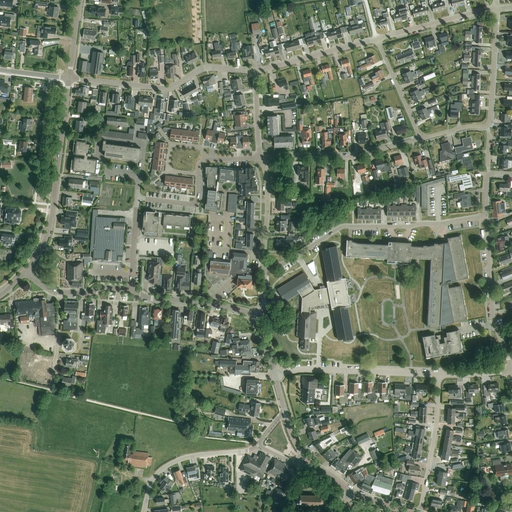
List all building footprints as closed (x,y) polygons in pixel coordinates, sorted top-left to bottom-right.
[(440,11),(438,3),(434,4),(432,0),(431,0),(429,1),(430,5),(432,5),(434,12),(440,11)] [(438,3),(440,11),(446,9),(444,2),(446,1),(445,0),(441,0),(442,2),(438,3)] [(419,8),(421,16),(427,14),(425,7),(427,6),(425,2),(422,3),(423,7),(419,8)] [(421,16),(419,8),(415,9),(414,5),(410,6),(411,11),(413,10),(415,17),(421,16)] [(57,17),(58,7),(51,7),(50,9),(47,9),(47,13),(50,13),(50,16),(57,17)] [(106,9),(90,7),(89,14),(95,15),(95,16),(105,17),(106,9)] [(122,8),(111,7),(110,11),(112,12),(111,15),(118,15),(118,12),(122,13),(122,8)] [(400,13),(402,21),(408,19),(406,12),(408,12),(406,7),(402,8),(404,12),(400,13)] [(402,21),(400,13),(396,14),(395,10),(391,11),(392,16),(394,15),(396,22),(402,21)] [(386,18),(388,17),(387,12),(383,14),(384,18),(379,20),(380,26),(384,25),(388,24),(386,18)] [(14,20),(15,15),(5,14),(5,17),(0,16),(0,25),(10,27),(11,20),(14,20)] [(355,25),(357,33),(363,31),(362,27),(366,27),(364,22),(361,22),(361,23),(358,24),(357,19),(353,20),(355,25)] [(357,33),(355,25),(353,20),(350,21),(350,22),(351,26),(348,27),(348,26),(345,27),(346,32),(349,31),(350,35),(357,33)] [(253,34),(260,33),(259,23),(251,24),(253,34)] [(56,34),(57,28),(42,26),(41,38),(48,38),(48,34),(56,34)] [(334,31),(336,39),(343,37),(342,33),(345,32),(343,27),(340,28),(340,29),(334,31)] [(311,33),(314,44),(321,42),(321,39),(324,38),(322,33),(319,34),(319,35),(318,33),(315,34),(313,29),(310,30),(311,33)] [(96,41),(97,31),(92,30),(92,31),(84,30),(83,39),(91,40),(90,41),(96,41)] [(329,40),(336,39),(334,31),(327,33),(327,32),(324,33),(325,38),(328,37),(329,40)] [(308,46),(314,44),(311,33),(304,35),(305,37),(303,38),(304,43),(307,42),(308,46)] [(447,33),(439,35),(440,40),(441,40),(442,46),(449,44),(447,39),(449,38),(447,33)] [(434,48),(439,47),(437,42),(435,43),(434,37),(425,39),(426,45),(433,43),(434,48)] [(292,42),(294,50),(300,48),(299,45),(303,44),(301,39),(298,39),(298,40),(292,42)] [(40,45),(40,44),(40,42),(31,40),(30,48),(35,48),(34,51),(35,51),(35,55),(41,56),(42,52),(43,46),(40,45)] [(269,42),(271,48),(273,56),(279,54),(278,50),(282,49),(280,44),(277,45),(277,46),(274,47),(273,41),(269,42)] [(422,46),(421,41),(412,44),(413,49),(421,47),(421,46),(422,46)] [(220,51),(223,51),(222,44),(218,45),(218,42),(214,43),(215,51),(211,52),(212,57),(221,56),(220,51)] [(231,51),(226,52),(228,59),(236,57),(236,53),(238,52),(236,42),(231,43),(232,47),(231,47),(231,51)] [(287,52),(294,50),(292,42),(285,44),(285,43),(281,44),(282,49),(286,48),(287,52)] [(252,58),(251,55),(254,54),(252,46),(249,46),(244,47),(245,54),(242,55),(243,60),(252,58)] [(273,56),(271,48),(268,49),(267,46),(263,47),(263,49),(261,49),(262,55),(265,54),(266,57),(273,56)] [(13,54),(16,54),(17,48),(11,47),(10,50),(6,49),(4,58),(12,59),(13,54)] [(401,55),(401,54),(396,56),(398,62),(404,60),(404,62),(415,58),(412,50),(403,53),(403,54),(401,55)] [(88,63),(88,62),(80,61),(79,71),(87,72),(87,71),(90,72),(90,73),(101,75),(103,53),(93,51),(92,63),(88,63)] [(190,55),(193,62),(198,60),(195,52),(190,55)] [(127,64),(127,67),(126,67),(126,71),(127,71),(126,76),(132,76),(133,68),(133,64),(136,64),(136,63),(135,55),(131,55),(131,62),(129,62),(127,64)] [(188,64),(193,62),(190,55),(185,57),(188,64)] [(360,67),(361,70),(372,65),(378,62),(374,55),(368,58),(370,62),(360,67)] [(349,75),(353,74),(350,65),(348,59),(341,61),(342,67),(347,66),(349,75)] [(330,80),(333,79),(331,70),(329,64),(321,66),(323,72),(328,71),(330,80)] [(173,75),(175,75),(174,65),(166,66),(166,75),(167,75),(168,78),(173,78),(173,75)] [(150,79),(158,79),(158,69),(150,69),(150,79)] [(311,85),(314,84),(312,75),(311,75),(310,69),(302,71),(304,76),(303,76),(304,82),(310,80),(311,85)] [(374,82),(384,77),(381,70),(375,72),(376,75),(372,77),(374,82)] [(414,74),(405,78),(407,83),(414,80),(413,78),(416,77),(415,74),(414,74)] [(206,86),(216,84),(214,76),(205,77),(205,79),(203,79),(204,84),(206,83),(206,86)] [(285,90),(289,89),(287,85),(286,79),(278,81),(280,87),(284,86),(285,90)] [(0,94),(0,91),(3,91),(3,93),(7,94),(8,85),(4,85),(5,81),(0,80),(0,94)] [(189,89),(191,94),(198,90),(195,85),(189,89)] [(32,102),(33,88),(25,87),(23,101),(32,102)] [(88,96),(89,89),(86,88),(80,88),(80,89),(79,89),(78,91),(76,91),(75,96),(84,97),(85,96),(88,96)] [(185,98),(191,94),(189,89),(182,93),(185,98)] [(423,93),(412,97),(414,102),(422,98),(421,96),(424,95),(423,93)] [(134,109),(135,99),(131,99),(132,96),(125,95),(125,103),(128,103),(128,106),(127,106),(127,108),(134,109)] [(478,114),(479,98),(480,95),(468,95),(468,98),(472,98),(471,114),(478,114)] [(146,98),(144,113),(147,113),(148,106),(152,107),(153,99),(152,99),(152,98),(146,97),(146,98)] [(272,106),(279,106),(279,98),(271,99),(271,98),(265,98),(265,106),(272,106)] [(158,99),(157,108),(155,108),(154,112),(163,113),(164,99),(158,99)] [(177,109),(178,101),(171,100),(170,106),(169,112),(174,112),(175,108),(177,109)] [(85,113),(86,103),(79,102),(77,112),(85,113)] [(462,105),(462,102),(455,102),(455,104),(451,104),(451,107),(450,118),(458,118),(458,110),(461,111),(462,105)] [(393,117),(393,116),(390,104),(384,106),(385,109),(386,109),(388,119),(393,117)] [(235,121),(245,120),(244,114),(246,114),(245,111),(233,112),(233,116),(235,116),(235,121)] [(431,111),(420,115),(422,120),(430,117),(428,114),(432,113),(431,111)] [(285,129),(284,114),(281,115),(282,132),(296,131),(295,127),(292,127),(293,129),(285,129)] [(510,122),(510,117),(507,116),(507,114),(501,114),(501,122),(510,122)] [(268,135),(278,134),(277,116),(267,116),(268,135)] [(86,122),(87,118),(81,117),(80,121),(76,121),(75,131),(82,132),(83,122),(86,122)] [(126,119),(124,119),(108,118),(107,124),(113,124),(113,125),(126,126),(126,119)] [(30,119),(24,119),(24,122),(21,121),(20,131),(26,132),(26,130),(29,130),(30,119)] [(245,120),(235,121),(236,127),(234,127),(235,130),(247,129),(247,125),(246,125),(245,120)] [(400,134),(406,132),(405,126),(404,121),(401,122),(402,126),(396,128),(397,135),(400,135),(400,134)] [(380,140),(380,139),(386,137),(385,131),(390,130),(388,122),(380,124),(382,130),(375,132),(377,141),(380,140)] [(148,123),(147,127),(145,127),(144,133),(146,133),(147,132),(153,133),(155,124),(148,123)] [(511,124),(511,125),(509,125),(509,129),(507,129),(508,128),(501,127),(500,133),(500,137),(504,137),(504,136),(511,136),(511,129),(511,124)] [(175,140),(177,130),(171,129),(171,128),(165,128),(162,129),(165,133),(167,131),(171,132),(170,139),(175,140)] [(302,129),(303,138),(302,138),(302,145),(310,144),(310,138),(311,138),(311,129),(302,129)] [(214,143),(216,130),(213,130),(213,131),(207,130),(205,139),(211,141),(210,142),(214,143)] [(216,130),(214,143),(217,144),(217,142),(223,143),(225,134),(219,133),(220,131),(216,130)] [(328,147),(328,145),(331,144),(330,139),(331,139),(331,133),(328,133),(328,132),(321,133),(321,136),(320,136),(321,140),(322,140),(323,147),(328,147)] [(165,149),(166,143),(158,142),(159,138),(161,136),(158,133),(156,134),(155,142),(156,142),(155,148),(165,149)] [(359,144),(366,143),(365,133),(358,134),(359,144)] [(347,141),(347,138),(347,134),(339,135),(340,138),(341,145),(342,145),(342,146),(346,146),(346,145),(347,145),(346,141),(347,141)] [(236,149),(240,148),(239,136),(236,136),(236,137),(230,138),(231,147),(236,147),(236,149)] [(239,136),(240,148),(243,148),(243,147),(249,147),(249,137),(243,137),(243,136),(239,136)] [(274,147),(293,146),(292,137),(274,137),(274,147)] [(70,173),(98,176),(99,163),(96,163),(97,160),(87,159),(88,156),(91,156),(91,154),(88,153),(89,144),(86,144),(87,139),(75,138),(73,151),(74,151),(73,160),(72,160),(70,173)] [(467,138),(463,139),(464,146),(455,149),(456,154),(462,153),(461,151),(472,149),(470,140),(468,141),(467,138)] [(137,159),(140,159),(141,148),(133,147),(133,145),(131,145),(131,147),(106,144),(106,141),(104,141),(102,150),(105,151),(104,156),(136,161),(137,159)] [(506,146),(504,146),(500,145),(499,154),(501,154),(500,156),(503,156),(503,154),(506,154),(506,149),(510,149),(510,146),(511,146),(511,142),(507,142),(506,146)] [(442,145),(443,151),(441,152),(441,162),(456,158),(454,152),(452,153),(449,143),(442,145)] [(461,164),(463,164),(464,170),(472,168),(470,157),(464,158),(464,154),(456,156),(458,161),(461,160),(461,164)] [(403,164),(401,155),(393,157),(395,164),(399,164),(399,165),(403,164)] [(421,158),(420,155),(414,157),(416,165),(419,164),(420,168),(428,166),(429,169),(433,168),(431,160),(427,161),(426,159),(423,160),(423,158),(421,158)] [(511,157),(506,157),(506,160),(499,159),(499,168),(508,168),(508,160),(511,160),(511,157)] [(383,164),(382,160),(375,162),(377,170),(381,169),(382,172),(385,171),(385,172),(388,171),(386,163),(383,164)] [(162,171),(163,165),(153,164),(152,169),(151,177),(152,179),(156,176),(154,174),(155,170),(162,171)] [(358,174),(366,172),(364,164),(356,166),(358,174)] [(215,186),(215,175),(217,175),(217,167),(206,167),(206,174),(207,174),(207,186),(215,186)] [(308,167),(297,167),(297,175),(301,176),(301,182),(308,182),(308,167)] [(407,167),(401,169),(402,173),(400,173),(401,177),(403,177),(409,175),(407,167)] [(235,170),(228,170),(220,169),(219,183),(219,181),(227,182),(227,180),(235,181),(235,182),(243,182),(243,183),(241,183),(242,195),(250,195),(250,191),(257,191),(257,185),(256,185),(256,178),(253,178),(253,176),(255,176),(254,170),(253,170),(253,168),(245,168),(245,170),(235,170)] [(316,177),(315,184),(322,184),(323,180),(324,180),(324,177),(325,169),(318,169),(317,177),(316,177)] [(462,180),(463,185),(459,186),(460,191),(465,190),(465,188),(472,187),(470,175),(467,176),(467,174),(461,175),(461,174),(449,177),(450,182),(462,180)] [(170,186),(171,176),(165,176),(164,183),(161,183),(159,180),(156,183),(157,185),(164,186),(170,186)] [(445,181),(444,178),(421,184),(422,208),(428,208),(427,185),(445,181)] [(82,189),(83,181),(69,180),(68,187),(82,189)] [(506,196),(509,196),(511,195),(511,190),(509,190),(509,184),(506,184),(500,184),(499,190),(503,191),(506,191),(506,196)] [(223,212),(224,194),(218,193),(218,191),(208,190),(206,204),(205,204),(205,210),(216,212),(223,212)] [(96,195),(83,193),(82,202),(92,204),(93,199),(96,200),(96,195)] [(470,194),(464,196),(464,193),(454,195),(455,199),(462,198),(463,201),(461,202),(457,203),(458,207),(462,207),(472,205),(470,194)] [(237,195),(229,194),(227,212),(236,213),(237,195)] [(71,202),(72,198),(63,197),(62,205),(69,206),(70,202),(71,202)] [(292,207),(292,202),(292,200),(284,199),(284,202),(277,202),(277,210),(284,210),(284,207),(292,207)] [(503,216),(503,213),(505,213),(504,203),(501,203),(501,201),(493,202),(494,209),(492,209),(493,217),(503,216)] [(0,214),(2,215),(6,215),(5,222),(10,223),(14,224),(14,223),(14,222),(18,222),(19,221),(19,219),(19,218),(19,216),(21,217),(21,211),(20,211),(20,209),(15,209),(15,208),(11,208),(6,208),(6,210),(0,209),(1,205),(0,205),(0,214)] [(93,259),(122,261),(125,223),(125,219),(125,218),(120,218),(98,217),(98,210),(93,209),(90,251),(94,251),(93,259)] [(61,220),(61,224),(65,225),(65,226),(64,229),(71,229),(71,227),(76,227),(76,222),(75,222),(76,217),(77,217),(77,212),(66,211),(66,215),(66,216),(62,216),(61,217),(61,219),(61,220)] [(163,231),(163,230),(163,226),(167,227),(167,225),(172,226),(172,227),(175,227),(175,226),(180,226),(180,228),(184,228),(184,227),(189,227),(189,232),(188,232),(189,233),(191,215),(192,215),(187,215),(187,216),(182,216),(182,215),(183,215),(183,214),(178,214),(178,215),(173,215),(173,214),(174,214),(169,213),(169,215),(164,214),(164,213),(165,213),(159,212),(159,216),(154,216),(155,212),(146,211),(146,212),(147,212),(146,215),(144,215),(143,227),(144,236),(157,237),(159,237),(162,238),(162,232),(162,231),(163,231)] [(16,239),(16,237),(15,236),(15,235),(2,234),(2,241),(4,242),(4,244),(7,244),(11,245),(11,244),(14,245),(14,240),(15,240),(15,239),(16,239)] [(440,325),(441,324),(445,324),(453,322),(467,320),(466,315),(467,315),(466,307),(465,307),(463,298),(464,298),(462,290),(461,286),(449,288),(448,283),(451,283),(451,282),(451,281),(455,280),(468,278),(467,274),(468,273),(467,265),(466,266),(464,257),(465,257),(463,249),(461,240),(462,240),(461,235),(458,235),(458,236),(447,238),(448,242),(442,243),(441,270),(429,269),(429,271),(430,271),(430,280),(429,280),(428,288),(429,288),(429,297),(428,297),(427,305),(428,305),(428,314),(427,314),(427,322),(427,327),(440,327),(440,325)] [(505,243),(504,237),(504,236),(501,237),(501,238),(495,239),(496,245),(496,244),(497,251),(504,250),(503,247),(505,246),(505,243)] [(64,240),(59,240),(58,247),(64,247),(63,248),(71,249),(72,238),(65,237),(64,240)] [(347,240),(347,243),(346,257),(354,258),(354,256),(361,257),(361,258),(369,258),(369,257),(376,258),(376,259),(384,259),(384,258),(387,258),(387,263),(410,264),(410,258),(431,259),(430,267),(429,269),(441,270),(442,243),(423,247),(411,246),(411,243),(394,242),(388,241),(388,245),(358,243),(351,241),(347,240)] [(304,273),(277,289),(281,295),(285,302),(299,293),(302,298),(301,312),(298,312),(297,337),(301,337),(301,342),(301,349),(308,350),(309,342),(309,338),(314,338),(316,313),(310,312),(310,307),(319,305),(320,308),(324,307),(324,308),(325,308),(324,304),(330,303),(332,309),(338,340),(344,338),(344,340),(343,340),(354,339),(348,306),(349,306),(350,306),(349,299),(348,294),(347,290),(346,284),(345,278),(344,278),(342,278),(337,248),(336,246),(326,248),(327,248),(327,250),(321,251),(327,281),(326,281),(328,287),(324,288),(324,286),(320,287),(320,286),(320,289),(314,290),(311,285),(312,285),(304,273)] [(506,263),(511,261),(511,259),(511,256),(511,255),(511,248),(508,250),(509,253),(499,257),(500,259),(498,259),(500,264),(501,263),(502,266),(506,264),(506,263)] [(233,253),(232,259),(239,260),(239,264),(239,269),(246,270),(246,268),(247,254),(233,253)] [(206,259),(204,275),(207,278),(208,277),(214,284),(220,278),(224,282),(229,277),(229,275),(232,275),(234,277),(236,275),(239,275),(239,269),(239,264),(239,260),(232,259),(232,263),(230,263),(221,262),(221,260),(206,259)] [(314,261),(307,265),(310,269),(314,277),(317,275),(316,273),(315,266),(314,261)] [(150,262),(148,279),(150,280),(150,282),(158,283),(159,266),(162,266),(163,263),(157,263),(150,262)] [(82,287),(82,263),(67,263),(67,281),(71,281),(71,287),(82,287)] [(189,290),(190,282),(189,282),(189,273),(185,273),(185,268),(181,268),(177,267),(177,269),(176,283),(177,283),(176,289),(183,290),(183,289),(189,290)] [(503,280),(505,279),(508,278),(508,277),(511,275),(511,267),(502,270),(502,272),(500,273),(503,280)] [(239,275),(238,286),(251,288),(252,281),(251,281),(252,269),(246,268),(246,270),(239,269),(239,275)] [(172,281),(172,276),(164,276),(163,281),(164,281),(164,288),(170,289),(171,281),(172,281)] [(511,280),(504,284),(504,286),(502,286),(504,291),(506,290),(507,292),(510,291),(511,289),(511,280)] [(33,300),(15,302),(16,315),(34,313),(36,326),(38,326),(39,336),(42,335),(56,334),(55,328),(57,325),(55,312),(56,312),(55,302),(46,303),(46,299),(34,301),(33,300)] [(77,330),(78,313),(78,302),(65,301),(64,313),(69,313),(69,321),(64,321),(63,330),(77,330)] [(93,315),(94,304),(93,304),(93,303),(85,303),(85,308),(85,313),(82,313),(81,320),(93,321),(94,316),(93,315)] [(101,312),(100,320),(97,320),(96,333),(105,333),(105,327),(107,327),(107,324),(111,324),(112,306),(104,305),(104,312),(101,312)] [(136,328),(135,334),(143,334),(144,325),(148,325),(149,312),(148,312),(148,308),(140,307),(139,317),(139,323),(140,323),(140,328),(136,328)] [(157,325),(157,323),(158,319),(160,319),(161,310),(154,309),(153,319),(154,319),(153,325),(157,325)] [(171,310),(169,330),(168,340),(177,341),(180,310),(171,310)] [(192,320),(193,312),(186,311),(186,316),(185,316),(184,324),(187,325),(188,320),(192,320)] [(204,314),(204,313),(202,313),(201,314),(198,313),(196,328),(203,329),(205,314),(204,314)] [(4,323),(10,323),(10,326),(14,326),(14,319),(10,319),(10,314),(6,314),(6,315),(0,315),(0,326),(0,327),(0,325),(4,325),(4,323)] [(218,325),(220,325),(221,326),(220,331),(225,333),(226,327),(228,327),(229,323),(227,322),(228,318),(222,316),(221,321),(219,320),(219,318),(215,317),(214,319),(212,318),(210,325),(218,327),(218,325)] [(424,340),(423,340),(426,356),(430,356),(430,357),(458,352),(458,350),(462,350),(458,333),(457,334),(457,330),(447,332),(446,332),(446,334),(443,334),(439,335),(436,335),(434,336),(434,334),(424,336),(424,340)] [(233,343),(237,343),(237,345),(232,345),(232,349),(235,349),(235,354),(241,353),(241,355),(243,356),(247,356),(247,354),(251,353),(250,341),(249,340),(240,341),(240,338),(233,338),(233,343)] [(73,347),(74,344),(71,341),(68,340),(65,343),(65,346),(67,349),(71,350),(73,347)] [(217,353),(220,343),(213,341),(211,352),(217,353)] [(77,364),(78,360),(72,359),(72,360),(66,359),(65,366),(73,367),(74,363),(77,364)] [(243,361),(243,365),(236,365),(236,361),(220,360),(219,367),(230,367),(229,374),(251,375),(251,372),(259,372),(259,362),(243,361)] [(75,376),(72,376),(72,379),(68,378),(63,377),(61,384),(66,386),(70,387),(71,382),(74,383),(75,376)] [(318,389),(318,377),(301,376),(301,384),(302,384),(302,387),(303,387),(302,402),(314,403),(315,389),(318,389)] [(245,386),(245,389),(246,389),(246,395),(260,396),(261,381),(247,380),(247,386),(245,386)] [(375,400),(375,390),(372,389),(372,383),(364,383),(364,392),(368,392),(368,399),(375,400)] [(389,400),(389,390),(386,390),(386,383),(378,383),(378,393),(382,393),(381,400),(389,400)] [(489,392),(498,391),(498,383),(488,384),(488,385),(483,385),(484,395),(489,395),(489,392)] [(361,401),(361,391),(358,390),(358,384),(350,384),(350,393),(354,393),(354,400),(361,401)] [(398,396),(399,392),(405,393),(405,392),(407,392),(407,395),(411,395),(411,388),(405,388),(405,384),(395,384),(395,392),(395,396),(398,396)] [(426,393),(426,385),(416,385),(416,392),(426,393)] [(471,392),(478,392),(478,385),(468,385),(469,392),(466,392),(466,398),(471,398),(471,392)] [(347,403),(347,393),(344,393),(344,386),(336,386),(336,395),(340,396),(339,402),(347,403)] [(455,397),(461,397),(461,389),(457,390),(457,386),(448,386),(449,393),(455,393),(455,397)] [(258,417),(260,404),(252,402),(251,406),(240,405),(239,414),(245,415),(245,412),(250,413),(250,416),(258,417)] [(494,407),(495,412),(499,411),(505,411),(503,404),(497,405),(496,402),(492,403),(487,404),(488,408),(494,407)] [(225,410),(216,407),(214,413),(224,416),(225,410)] [(458,417),(463,417),(464,414),(459,413),(455,413),(455,409),(448,408),(448,416),(455,417),(458,417)] [(426,422),(426,415),(411,414),(411,417),(416,417),(419,417),(419,422),(426,422)] [(505,415),(500,416),(499,414),(495,415),(492,415),(493,421),(500,419),(501,424),(507,423),(505,415)] [(251,420),(229,417),(227,430),(237,431),(237,436),(252,438),(252,432),(253,426),(250,426),(251,420)] [(317,417),(311,419),(310,417),(304,419),(306,427),(319,423),(317,417)] [(497,432),(498,438),(503,438),(509,437),(508,429),(505,430),(505,427),(494,428),(495,432),(497,432)] [(455,439),(455,437),(452,436),(453,431),(447,429),(445,437),(455,439)] [(317,436),(320,435),(319,431),(316,433),(315,431),(308,433),(310,440),(317,438),(317,436)] [(369,440),(367,433),(356,438),(359,444),(369,440)] [(417,435),(414,435),(408,433),(408,437),(413,438),(416,438),(415,443),(422,444),(424,436),(417,435)] [(330,437),(320,443),(320,442),(314,446),(319,452),(324,448),(333,441),(330,437)] [(356,444),(352,437),(347,439),(349,444),(352,443),(353,445),(356,444)] [(461,440),(455,439),(445,437),(444,444),(451,445),(452,440),(455,441),(460,442),(461,440)] [(505,443),(504,441),(494,442),(495,445),(500,444),(501,452),(507,452),(507,451),(511,450),(510,442),(505,443)] [(151,466),(152,457),(148,457),(149,453),(134,451),(132,454),(130,454),(131,443),(125,443),(123,459),(128,460),(128,464),(132,465),(132,466),(146,468),(146,466),(150,467),(151,466)] [(421,451),(422,444),(415,443),(415,447),(406,446),(406,448),(414,450),(421,451)] [(450,449),(451,445),(444,444),(443,451),(458,454),(459,451),(453,450),(453,449),(450,449)] [(331,448),(327,451),(322,455),(327,461),(333,456),(334,458),(339,454),(336,451),(334,452),(331,448)] [(414,450),(406,448),(405,451),(411,452),(411,453),(413,454),(413,457),(419,459),(421,451),(414,450)] [(350,449),(340,460),(338,458),(336,459),(335,459),(331,464),(343,473),(347,468),(348,469),(351,465),(353,467),(356,466),(362,458),(350,449)] [(380,457),(376,449),(370,452),(374,460),(380,457)] [(458,457),(458,454),(443,451),(441,459),(448,460),(449,456),(452,456),(458,457)] [(255,475),(259,478),(259,477),(260,478),(263,474),(267,468),(265,467),(270,458),(262,454),(260,457),(259,456),(259,457),(255,455),(253,458),(248,456),(240,470),(254,477),(255,475)] [(381,458),(380,458),(374,461),(376,467),(384,464),(381,458)] [(508,476),(508,474),(511,474),(510,464),(501,465),(500,459),(492,460),(492,467),(495,466),(496,476),(502,475),(502,477),(503,478),(507,477),(508,476)] [(273,477),(271,481),(282,488),(282,487),(286,489),(288,486),(289,485),(295,474),(291,472),(292,471),(289,469),(288,471),(285,469),(287,465),(284,463),(283,464),(276,460),(274,462),(267,474),(273,477)] [(418,474),(419,467),(413,465),(414,462),(407,461),(406,465),(409,465),(408,472),(418,474)] [(199,472),(197,465),(193,466),(193,467),(187,468),(188,474),(199,472)] [(215,476),(215,472),(214,472),(214,467),(207,467),(207,476),(215,476)] [(356,470),(348,475),(347,476),(349,479),(350,478),(353,483),(361,478),(362,477),(368,474),(365,469),(362,471),(360,468),(356,471),(356,470)] [(185,477),(183,478),(179,470),(174,472),(177,480),(179,479),(182,485),(185,484),(184,483),(187,482),(185,477)] [(438,477),(449,480),(450,477),(447,476),(447,473),(439,471),(438,477)] [(363,483),(362,483),(360,489),(371,494),(372,490),(389,495),(394,480),(377,475),(374,474),(373,474),(372,476),(370,475),(365,477),(363,483)] [(169,491),(172,486),(174,483),(168,479),(166,477),(160,482),(162,485),(160,488),(164,491),(165,490),(167,492),(168,491),(169,491)] [(418,491),(419,484),(408,481),(403,499),(412,501),(415,490),(418,491)] [(403,492),(404,487),(402,487),(396,488),(395,489),(394,496),(398,497),(398,495),(399,496),(400,494),(402,495),(402,492),(403,492)] [(287,490),(275,488),(274,498),(285,500),(287,490)] [(180,498),(180,492),(174,493),(174,494),(170,495),(171,504),(177,503),(176,499),(180,498)] [(324,502),(324,499),(321,496),(316,496),(316,495),(315,495),(307,495),(307,494),(307,495),(301,495),(301,494),(300,494),(300,498),(297,498),(297,502),(300,502),(300,505),(315,505),(315,506),(315,505),(321,505),(322,504),(324,502)] [(441,508),(442,500),(432,499),(431,506),(441,508)] [(456,511),(457,511),(458,511),(460,511),(462,501),(457,500),(456,506),(450,505),(449,511),(456,511)]
